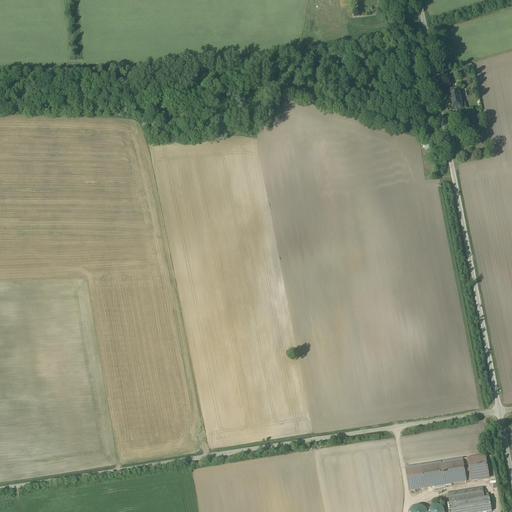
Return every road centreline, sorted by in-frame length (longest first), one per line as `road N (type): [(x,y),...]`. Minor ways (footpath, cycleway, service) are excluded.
road 1 (unclassified): [(0,488),(499,412)]
road 2 (track): [(0,112),(149,115),(260,76),(444,134)]
road 3 (track): [(0,68),(239,61),(423,21)]
road 4 (unclassified): [(499,412),(418,0)]
